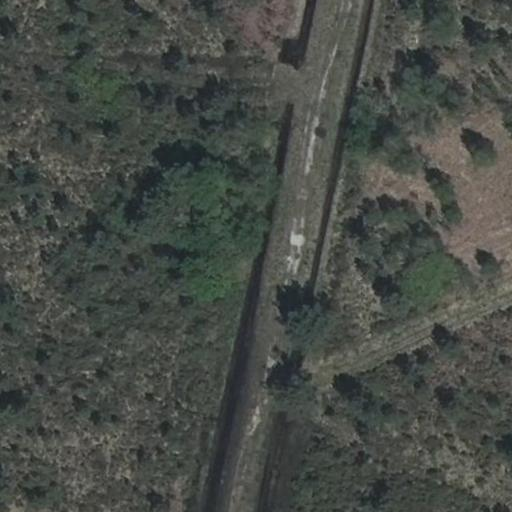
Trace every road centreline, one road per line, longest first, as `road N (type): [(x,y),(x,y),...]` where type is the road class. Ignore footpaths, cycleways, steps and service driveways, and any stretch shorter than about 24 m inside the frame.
road 1 (track): [(244,511),(351,0)]
road 2 (track): [(266,406),(511,304)]
